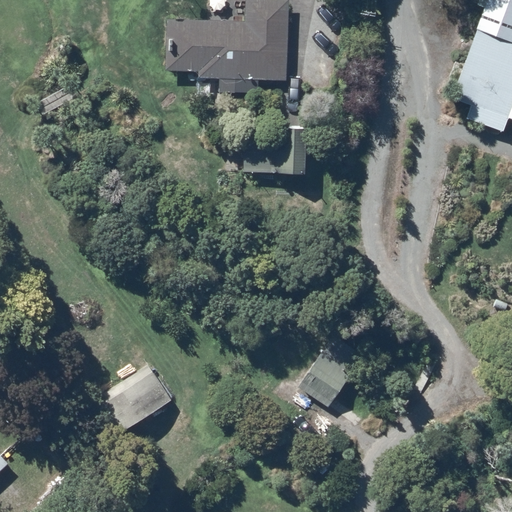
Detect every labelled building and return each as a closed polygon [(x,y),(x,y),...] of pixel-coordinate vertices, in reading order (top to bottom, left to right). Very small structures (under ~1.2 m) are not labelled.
[(292,80),(294,1),(250,0),(250,25),(168,23),(167,71),(202,72),(201,78),(220,78),(219,95),(239,96),(240,79),(292,80)] [(511,119),(511,0),(478,0),(476,7),(486,10),(453,101),(472,108),(468,120),(505,133),(510,119),(511,119)] [(0,91),(35,70),(0,14),(0,91)] [(243,172),(303,173),(304,128),(244,126),(243,172)] [(3,131),(0,132),(0,253),(119,440),(177,403),(3,131)] [(495,159),(438,138),(394,259),(452,279),(495,159)] [(511,165),(510,165),(466,288),(511,304),(511,165)] [(303,345),(274,392),(301,409),(330,362),(303,345)]
